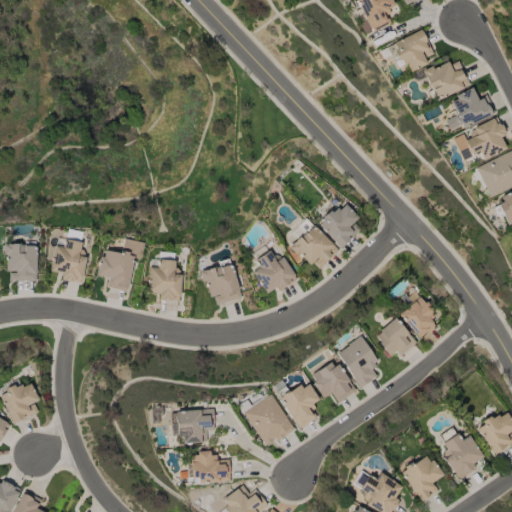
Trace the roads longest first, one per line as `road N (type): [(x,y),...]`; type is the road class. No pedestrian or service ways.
road 1 (residential): [(197,0),(456,276),(511,357)]
road 2 (residential): [(409,225),(316,309),(272,327),(168,337),(46,311),(0,315)]
road 3 (residential): [(489,318),(320,446),(288,482)]
road 4 (residential): [(106,511),(66,445),(56,403),(68,314)]
